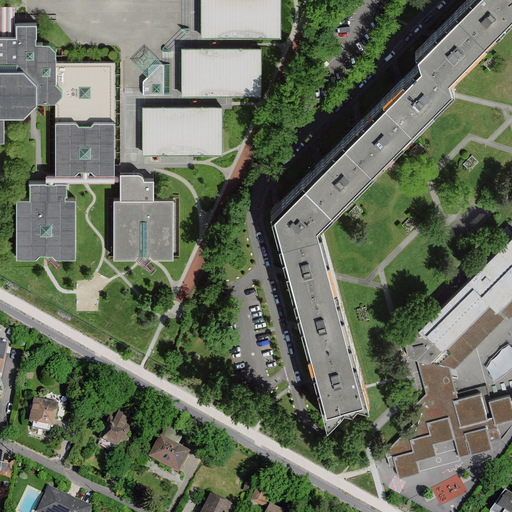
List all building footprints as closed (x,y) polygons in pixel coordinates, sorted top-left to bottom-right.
[(281,0),(201,0),(202,34),(282,35),(281,0)] [(511,0),(466,0),(457,10),(488,42),(511,18),(511,0)] [(114,198),(114,258),(176,258),(176,198),(155,198),(155,178),(145,178),(141,172),(115,172),(116,62),(56,62),(57,48),(50,42),(36,42),(36,23),(15,23),(15,5),(2,5),(2,24),(0,24),(0,140),(4,140),(4,114),(25,114),(38,101),(57,101),(57,173),(46,173),(46,181),(30,181),(30,198),(17,198),(17,257),(77,257),(77,196),(67,196),(67,181),(121,181),(121,198),(114,198)] [(416,50),(455,89),(453,78),(488,42),(457,10),(416,50)] [(262,49),(183,49),(183,93),(262,93),(262,49)] [(383,97),(415,129),(450,94),(455,89),(416,50),(419,61),(383,97)] [(143,80),(143,94),(171,94),(171,64),(158,64),(150,71),(150,74),(143,80)] [(343,138),(375,169),(380,164),(415,129),(383,97),(343,138)] [(223,105),(144,106),(145,153),(224,153),(223,105)] [(303,178),(335,209),(375,169),(343,138),(303,178)] [(280,240),(323,228),(322,223),(335,209),(303,178),(272,210),(280,240)] [(294,295),(338,283),(337,277),(323,228),(280,240),(294,295)] [(511,235),(422,325),(421,323),(405,339),(409,356),(417,357),(427,393),(414,406),(418,419),(387,451),(389,458),(394,456),(397,465),(400,477),(421,471),(418,460),(438,454),(434,443),(455,437),(454,434),(466,431),(472,453),(492,448),(490,440),(501,437),(497,422),(511,417),(511,401),(510,395),(490,400),(494,415),(488,417),(481,392),(459,398),(451,367),(432,362),(492,302),(500,310),(511,297),(511,235)] [(310,350),(353,338),(338,283),(294,295),(310,350)] [(507,317),(500,310),(492,302),(432,362),(451,367),(455,368),(507,317)] [(353,338),(310,350),(320,388),(328,419),(351,397),(370,402),(366,388),(353,338)] [(503,376),(511,362),(511,342),(507,340),(490,368),(503,376)] [(58,407),(36,402),(31,423),(34,423),(51,427),(53,428),(58,407)] [(134,421),(112,410),(107,419),(111,420),(102,437),(121,447),(122,445),(126,437),(134,421)] [(50,432),(51,427),(34,423),(33,428),(50,432)] [(168,429),(161,441),(176,449),(182,437),(168,429)] [(454,434),(455,437),(460,457),(472,453),(466,431),(454,434)] [(161,441),(152,458),(178,473),(188,455),(176,449),(161,441)] [(394,456),(389,458),(391,467),(397,465),(394,456)] [(0,476),(7,478),(10,464),(2,463),(0,475),(0,476)] [(498,486),(491,481),(485,489),(492,494),(498,486)] [(259,486),(252,501),(262,506),(269,491),(259,486)] [(51,490),(41,511),(42,511),(88,511),(89,509),(51,490)] [(511,496),(506,492),(491,511),(505,511),(511,502),(511,496)] [(229,511),(231,507),(211,498),(204,511),(229,511)]
